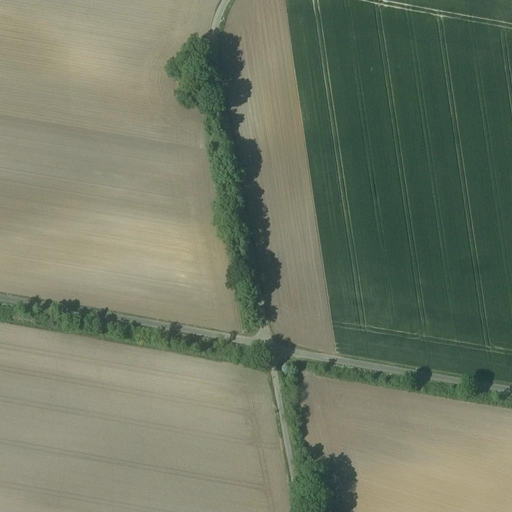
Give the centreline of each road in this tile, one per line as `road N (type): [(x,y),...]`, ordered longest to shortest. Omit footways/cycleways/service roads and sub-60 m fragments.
road 1 (unclassified): [(225,0),(212,22),(220,117),(258,333)]
road 2 (residential): [(258,333),(0,291)]
road 3 (residential): [(511,383),(258,333)]
road 4 (unclassified): [(258,333),(285,511)]
